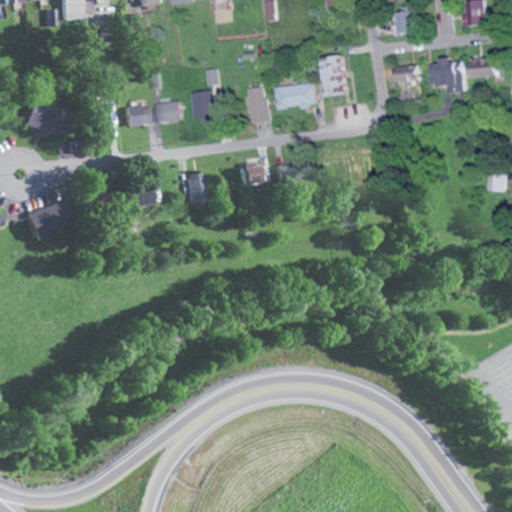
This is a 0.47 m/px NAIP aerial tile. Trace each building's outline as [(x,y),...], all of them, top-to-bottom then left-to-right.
[(58,0),(61,20),(82,17),(79,0),(58,0)] [(230,0),(220,0),(212,0),(212,11),(231,10),(230,0)] [(275,0),(271,0),(266,1),(269,20),(278,18),(275,0)] [(467,25),(490,24),(489,0),(469,0),(470,14),(467,14),(467,25)] [(399,10),(400,32),(417,31),(417,10),(399,10)] [(103,44),(104,19),(88,18),(87,44),(103,44)] [(323,56),(329,96),(351,93),(345,53),(323,56)] [(475,78),(502,73),(499,55),(472,59),(475,78)] [(453,92),(468,91),(466,60),(456,61),(455,56),(443,57),(444,65),(434,65),(435,85),(452,84),(453,92)] [(424,82),(423,64),(400,65),(400,80),(408,80),(408,83),(424,82)] [(192,92),(196,121),(225,118),(218,68),(207,69),(210,90),(192,92)] [(319,102),(317,82),(277,87),(279,109),(312,105),(312,103),(319,102)] [(250,87),(254,122),(271,121),(267,86),(250,87)] [(17,125),(54,136),(62,110),(24,99),(17,125)] [(183,120),(182,100),(160,101),(161,121),(183,120)] [(92,115),(92,127),(107,127),(106,104),(98,104),(98,114),(92,115)] [(121,106),(124,126),(145,123),(142,104),(121,106)] [(278,166),(276,166),(275,180),(301,181),(302,160),(279,158),(278,166)] [(238,167),(241,186),(260,183),(257,164),(238,167)] [(488,190),(505,191),(506,173),(489,173),(488,190)] [(188,205),(206,204),(205,175),(187,176),(188,205)] [(32,238),(69,222),(59,198),(21,213),(32,238)]
